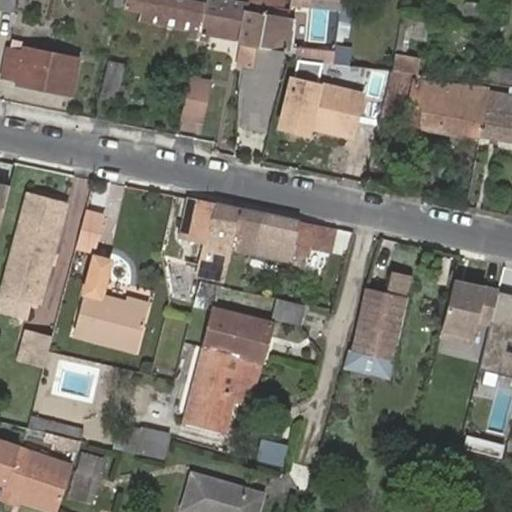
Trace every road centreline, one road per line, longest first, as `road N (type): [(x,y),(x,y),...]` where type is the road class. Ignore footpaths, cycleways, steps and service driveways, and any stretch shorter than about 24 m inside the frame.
road 1 (residential): [(0,132),(511,245)]
road 2 (unknown): [(371,215),(324,380)]
